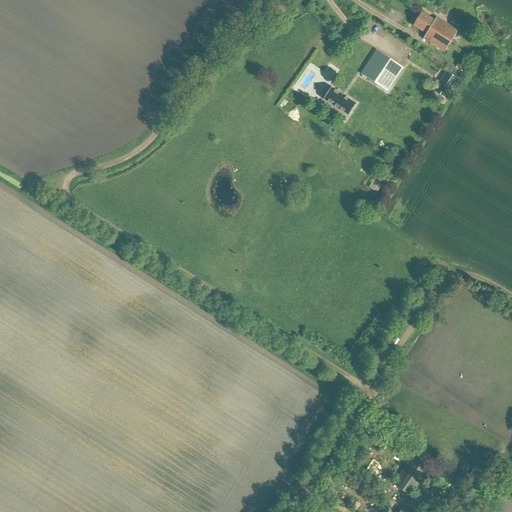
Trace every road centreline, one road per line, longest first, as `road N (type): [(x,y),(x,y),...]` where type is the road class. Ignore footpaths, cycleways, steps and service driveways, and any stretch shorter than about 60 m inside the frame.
road 1 (track): [(296,0),(210,59),(138,150),(66,182),(73,201),(368,390),(293,511)]
road 2 (track): [(368,390),(451,275),(471,274),(511,296)]
